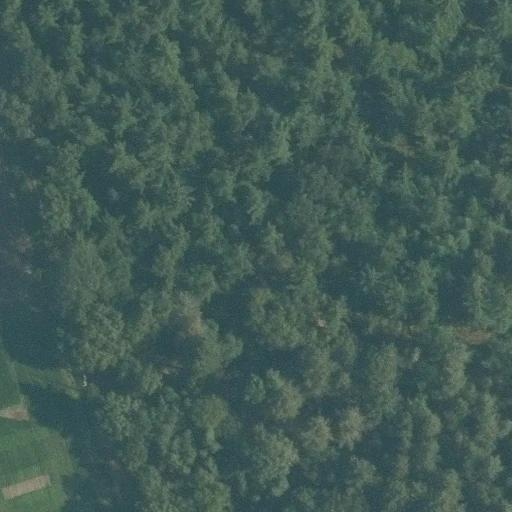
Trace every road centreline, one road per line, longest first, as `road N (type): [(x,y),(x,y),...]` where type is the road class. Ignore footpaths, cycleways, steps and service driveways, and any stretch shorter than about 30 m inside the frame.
road 1 (track): [(348,511),(72,310)]
road 2 (track): [(0,77),(72,310)]
road 3 (track): [(72,310),(136,511)]
